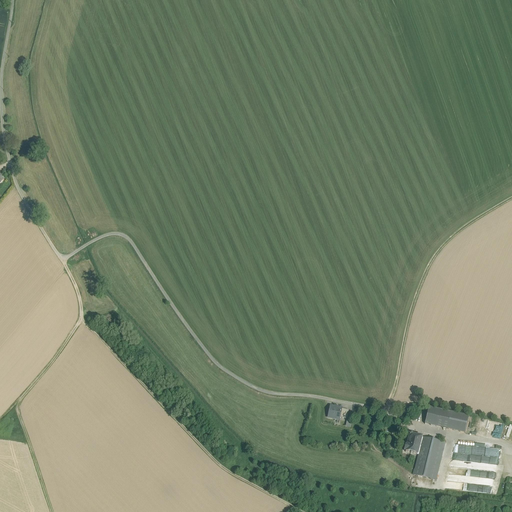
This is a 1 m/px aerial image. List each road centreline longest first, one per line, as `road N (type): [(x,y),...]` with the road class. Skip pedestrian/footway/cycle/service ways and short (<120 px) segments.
road 1 (unclassified): [(387,415),(266,392),(221,368),(129,239),(108,234),(62,259),(16,188),(2,119),(12,0)]
road 2 (track): [(511,199),(443,243),(427,269),(387,415),(506,445),(511,473)]
road 3 (track): [(301,511),(224,469),(80,316)]
road 4 (track): [(51,511),(15,405),(80,316),(82,296),(62,259)]
